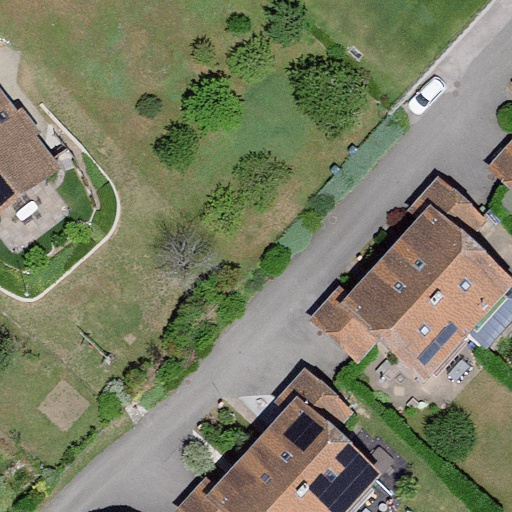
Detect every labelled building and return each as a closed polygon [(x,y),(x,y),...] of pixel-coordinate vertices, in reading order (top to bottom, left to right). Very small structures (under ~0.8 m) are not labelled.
[(377,0),(393,12),(402,0),(377,0)] [(0,99),(0,213),(55,171),(0,99)] [(511,144),(500,158),(511,169),(511,144)] [(501,281),(410,209),(325,315),(416,387),(501,281)] [(295,378),(188,500),(201,511),(329,511),(381,453),(295,378)]
